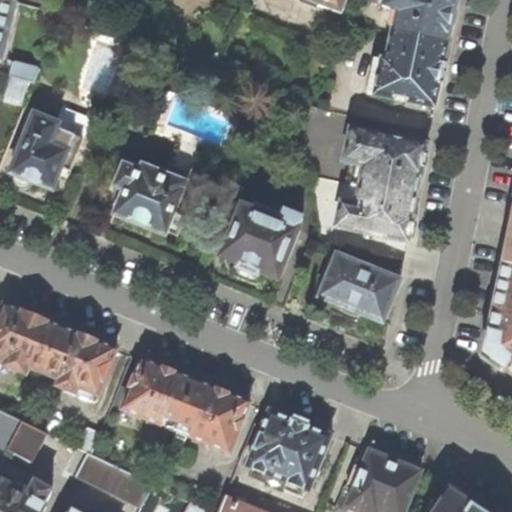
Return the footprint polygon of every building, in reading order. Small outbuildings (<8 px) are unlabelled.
[(0,0),(18,5),(47,13),(50,0),(0,0)] [(0,0),(0,63),(3,64),(18,5),(0,0)] [(301,0),(343,16),(348,0),(301,0)] [(376,0),(375,5),(399,13),(395,33),(449,44),(457,0),(376,0)] [(442,75),(449,44),(395,33),(389,62),(377,59),(370,94),(436,107),(442,75)] [(15,63),(12,78),(37,84),(43,70),(15,63)] [(174,104),(170,126),(215,135),(220,112),(174,104)] [(41,186),(56,192),(65,170),(73,173),(85,141),(60,131),(61,126),(37,117),(13,175),(16,177),(15,182),(17,186),(21,189),(26,191),(30,190),(34,188),(36,184),(41,186)] [(425,163),(429,146),(354,131),(347,163),(353,164),(348,184),(418,198),(425,163)] [(143,227),(167,237),(169,234),(179,237),(201,179),(172,166),(167,176),(146,167),(144,172),(128,166),(118,189),(127,193),(117,216),(143,227)] [(411,233),(418,198),(348,184),(339,228),(409,242),(411,233)] [(247,283),(260,288),(265,276),(281,282),(302,229),(269,216),(271,211),(258,206),(256,211),(245,207),(224,259),(241,266),(236,278),(247,283)] [(511,221),(509,236),(503,265),(511,267),(511,221)] [(354,312),(386,324),(402,282),(370,269),(339,257),(322,299),(354,312)] [(498,288),(493,311),(511,314),(511,267),(503,265),(498,288)] [(32,316),(6,305),(0,320),(0,364),(28,375),(30,369),(45,374),(64,328),(32,316)] [(511,376),(511,314),(493,311),(484,354),(486,359),(511,376)] [(90,339),(64,328),(45,374),(61,380),(59,387),(96,402),(116,349),(90,339)] [(166,368),(143,360),(124,408),(129,410),(129,413),(143,418),(144,416),(148,418),(148,421),(161,426),(162,424),(177,430),(197,381),(166,368)] [(222,391),(197,381),(177,430),(193,436),(192,439),(205,444),(206,442),(212,444),(211,447),(224,452),(225,450),(230,452),(250,403),(222,391)] [(12,399),(4,412),(22,420),(25,422),(32,406),(12,399)] [(0,450),(4,452),(5,449),(22,420),(4,412),(0,410),(0,450)] [(297,422),(271,411),(263,432),(261,434),(255,448),(256,449),(249,467),(309,492),(331,435),(297,422)] [(30,462),(46,432),(25,422),(22,420),(5,449),(30,462)] [(101,432),(87,426),(78,447),(88,453),(92,455),(101,432)] [(389,458),(371,451),(364,468),(356,465),(346,487),(354,491),(348,507),(351,509),(349,511),(404,511),(422,471),(389,458)] [(75,476),(140,508),(154,484),(92,455),(88,453),(75,476)] [(0,511),(42,511),(46,506),(44,504),(51,490),(34,482),(27,496),(0,481),(0,511)] [(484,511),(452,490),(436,511),(484,511)] [(264,511),(225,497),(218,511),(264,511)] [(211,511),(190,502),(184,511),(211,511)]
